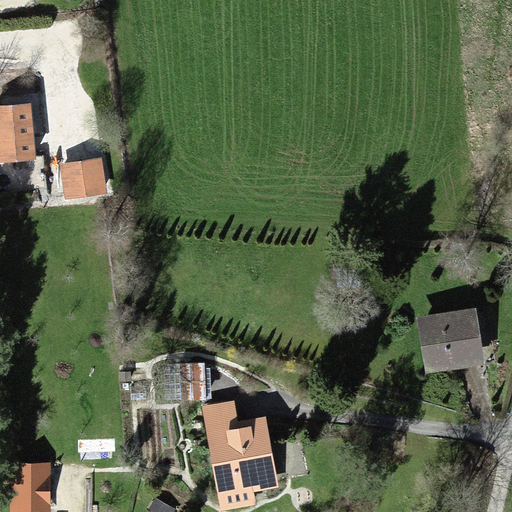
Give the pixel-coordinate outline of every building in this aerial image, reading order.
[(33,105),(0,106),(0,160),(37,158),(33,105)] [(473,309),(418,319),(427,368),(482,359),(473,309)] [(260,410),(208,420),(222,493),(274,483),(260,410)] [(45,511),(43,461),(7,463),(9,511),(45,511)] [(155,498),(149,509),(154,511),(171,511),(173,508),(155,498)]
